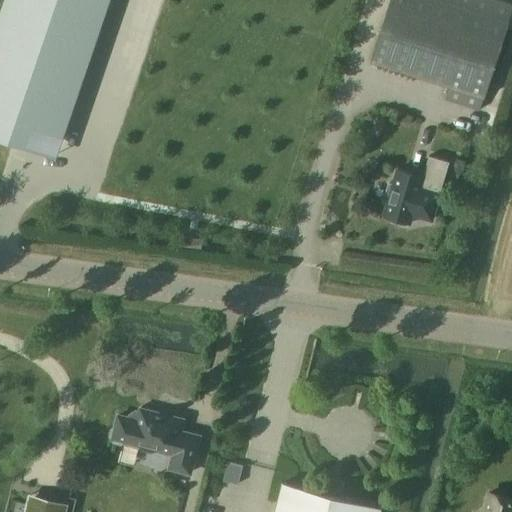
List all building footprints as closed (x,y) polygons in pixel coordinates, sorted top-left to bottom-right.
[(4,0),(0,13),(0,135),(26,144),(31,128),(63,139),(109,0),(4,0)] [(511,5),(494,0),(390,0),(371,61),(450,87),(446,100),(479,110),(484,97),(486,98),(511,15),(511,5)] [(394,222),(406,226),(408,222),(411,223),(414,212),(432,218),(432,220),(433,220),(434,217),(438,200),(450,162),(429,156),(423,177),(398,169),(393,185),(389,184),(385,199),(389,200),(384,215),(395,219),(394,222)] [(179,245),(200,248),(201,238),(180,235),(179,245)] [(184,420),(141,409),(140,412),(137,412),(131,415),(130,419),(119,416),(115,429),(113,430),(111,436),(115,442),(121,443),(123,442),(174,455),(170,468),(191,473),(200,437),(181,432),(184,420)] [(228,463),(223,480),(238,484),(243,467),(228,463)] [(328,494),(283,483),(275,511),(380,511),(382,508),(337,496),(339,489),(330,487),(328,494)] [(511,511),(511,499),(489,493),(484,511),(511,511)] [(29,500),(26,511),(65,511),(67,505),(51,501),(50,505),(29,500)]
